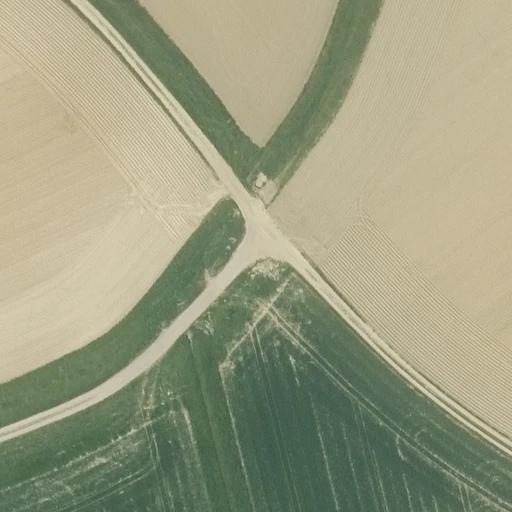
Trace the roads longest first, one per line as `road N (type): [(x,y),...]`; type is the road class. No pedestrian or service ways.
road 1 (track): [(0,436),(91,399),(159,347),(250,252),(261,229)]
road 2 (track): [(261,229),(386,356),(511,451)]
road 3 (track): [(261,229),(157,83),(74,0)]
